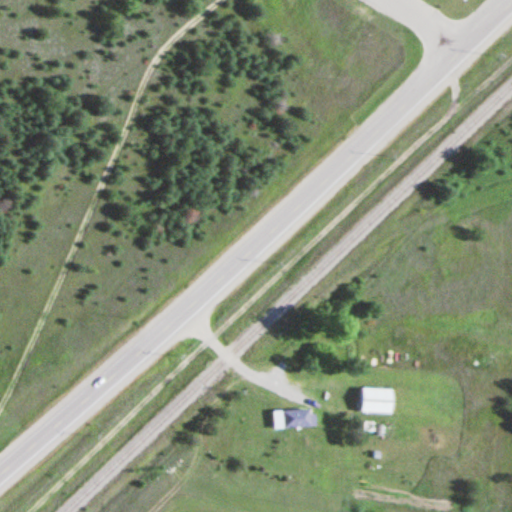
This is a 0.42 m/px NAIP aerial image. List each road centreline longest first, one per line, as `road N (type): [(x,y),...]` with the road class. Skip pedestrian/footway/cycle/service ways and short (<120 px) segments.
road 1 (primary): [(510,0),(267,234),(0,471)]
road 2 (track): [(511,50),(20,511)]
